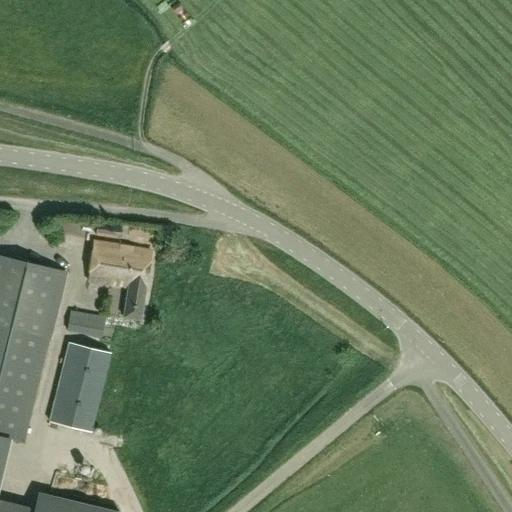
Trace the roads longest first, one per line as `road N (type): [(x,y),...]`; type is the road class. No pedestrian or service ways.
road 1 (tertiary): [(431,351),(313,257),(245,218),(167,186),(0,154)]
road 2 (unknown): [(0,106),(191,167),(224,209)]
road 3 (unclassified): [(239,511),(431,351)]
